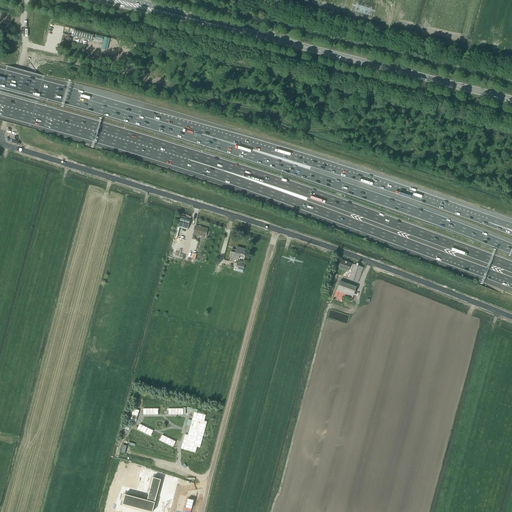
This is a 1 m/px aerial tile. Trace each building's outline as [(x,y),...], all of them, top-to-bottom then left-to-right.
[(76,31),(74,37),(94,42),(95,36),(76,31)] [(179,219),(177,227),(179,228),(187,230),(189,222),(190,219),(180,216),(179,219)] [(195,226),(193,234),(205,237),(207,229),(195,226)] [(229,257),(238,260),(239,255),(243,257),(245,249),(237,247),(235,252),(231,251),(229,257)] [(338,268),(348,271),(348,270),(351,271),(348,280),(358,283),(359,278),(363,268),(353,264),(353,265),(350,264),(351,263),(341,260),(338,268)] [(333,273),(328,285),(333,287),(338,275),(333,273)] [(340,284),(337,293),(354,300),(357,291),(340,284)] [(139,411),(133,409),(130,421),(136,422),(139,411)] [(188,435),(185,434),(181,449),(195,453),(197,447),(200,448),(207,422),(204,421),(205,415),(194,412),(188,435)] [(150,436),(153,431),(140,424),(138,428),(137,429),(137,430),(150,436)] [(173,447),(175,442),(162,435),(159,440),(173,447)]
